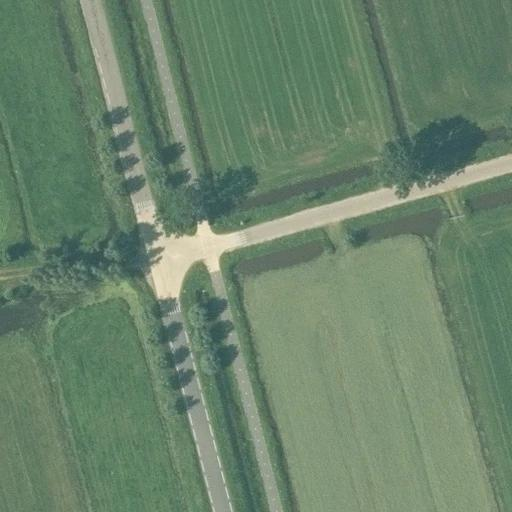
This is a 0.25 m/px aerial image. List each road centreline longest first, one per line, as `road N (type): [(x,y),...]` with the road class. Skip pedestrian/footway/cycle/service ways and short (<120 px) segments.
road 1 (unclassified): [(157,261),(511,162)]
road 2 (tertiary): [(157,261),(89,0)]
road 3 (tertiary): [(220,511),(157,261)]
road 4 (track): [(0,272),(157,261)]
